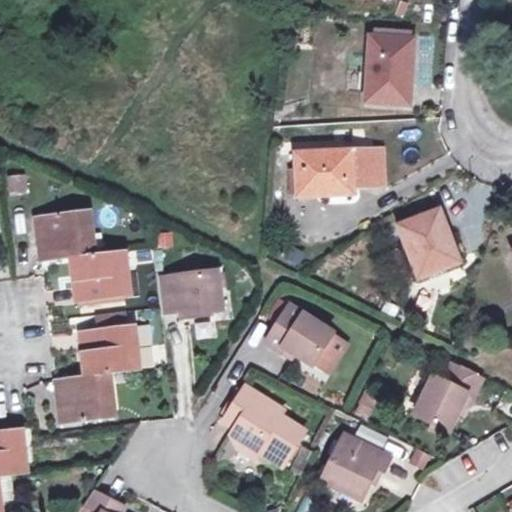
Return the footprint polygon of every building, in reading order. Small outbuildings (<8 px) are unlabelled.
[(413,38),(372,33),(367,99),(409,102),(413,38)] [(382,149),(295,151),(295,167),(296,190),(296,194),(352,192),(352,185),(352,171),(363,171),(363,178),(382,177),(382,149)] [(29,171),(12,173),(13,189),(31,188),(29,171)] [(383,184),(382,177),(363,178),(363,171),(352,171),(352,185),(383,184)] [(97,206),(88,207),(93,252),(102,251),(97,206)] [(88,207),(41,212),(47,257),(76,254),(93,252),(88,207)] [(438,209),(396,225),(417,277),(458,260),(438,209)] [(130,248),(122,249),(128,294),(136,293),(130,248)] [(102,251),(93,252),(76,254),(81,299),(128,294),(122,249),(102,251)] [(218,270),(164,276),(168,309),(184,307),(184,315),(203,312),(202,309),(221,307),(218,270)] [(333,331),(289,304),(266,341),(281,350),(283,345),(294,352),(313,364),(315,361),(331,333),(333,331)] [(131,324),(85,330),(90,375),(109,372),(117,371),(137,369),(131,324)] [(140,324),(131,324),(137,369),(146,368),(140,324)] [(496,331),(483,336),(489,348),(501,343),(496,331)] [(331,333),(315,361),(330,371),(347,343),(331,333)] [(294,352),(283,345),(281,350),(292,356),(294,352)] [(480,376),(452,363),(443,380),(433,375),(414,413),(448,430),(458,410),(466,392),(472,394),(480,376)] [(117,371),(109,372),(114,416),(122,416),(117,371)] [(114,416),(109,372),(90,375),(61,378),(66,421),(114,416)] [(246,385),(242,391),(227,414),(223,420),(235,427),(232,434),(238,446),(252,447),(258,451),(282,466),(305,430),(281,414),(285,409),(269,399),(265,404),(255,398),(258,392),(246,385)] [(242,391),(236,387),(222,410),(227,414),(242,391)] [(269,399),(258,392),(255,398),(265,404),(269,399)] [(472,394),(466,392),(458,410),(463,413),(472,394)] [(20,426),(0,428),(0,472),(2,473),(26,470),(20,426)] [(28,426),(20,426),(26,470),(33,469),(28,426)] [(390,456),(344,433),(323,479),(361,497),(376,467),(383,470),(390,456)] [(258,451),(252,447),(238,446),(255,457),(258,451)] [(387,473),(380,485),(404,499),(411,487),(387,473)] [(118,501),(93,488),(84,501),(104,511),(103,511),(122,511),(126,505),(118,501)]
